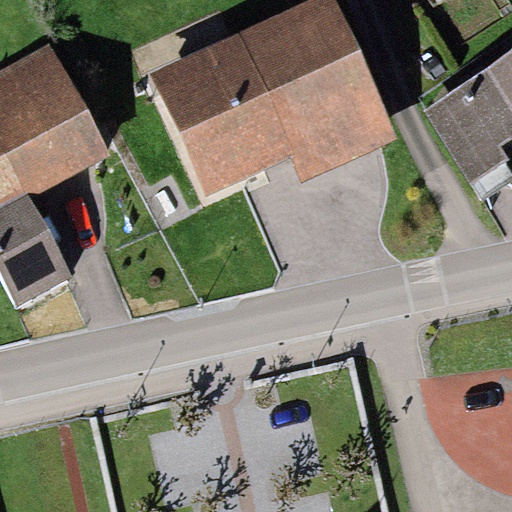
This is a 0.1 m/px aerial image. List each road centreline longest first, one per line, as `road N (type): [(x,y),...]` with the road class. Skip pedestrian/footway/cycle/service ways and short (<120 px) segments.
road 1 (tertiary): [(0,379),(511,265)]
road 2 (unknown): [(385,292),(446,511)]
